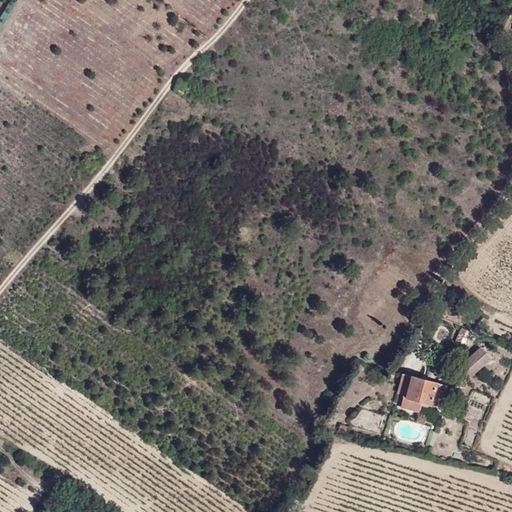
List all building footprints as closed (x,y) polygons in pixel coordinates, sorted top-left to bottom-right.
[(470,340),(472,334),(461,330),(455,345),(465,349),(467,346),(469,347),(472,341),(470,340)] [(491,362),(480,349),(460,366),(470,378),(491,362)] [(440,410),(444,389),(400,378),(395,400),(440,410)] [(410,411),(412,403),(400,401),(399,408),(410,411)] [(347,439),(347,432),(336,430),(335,436),(347,439)]
